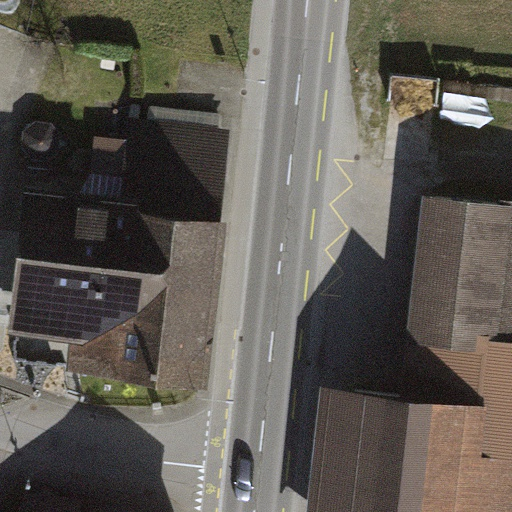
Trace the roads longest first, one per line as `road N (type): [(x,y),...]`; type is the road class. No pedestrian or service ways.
road 1 (secondary): [(308,0),(259,472)]
road 2 (residential): [(259,472),(146,460),(0,417)]
